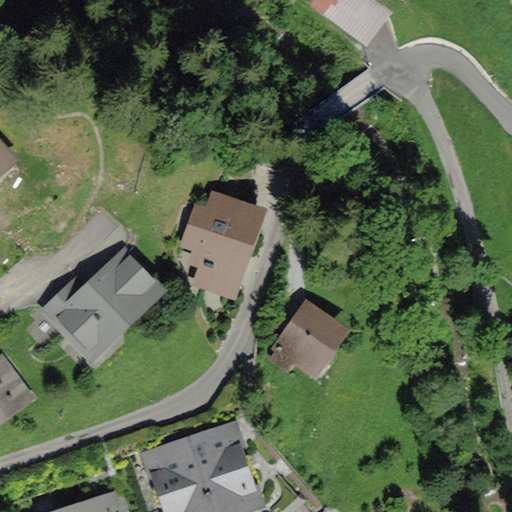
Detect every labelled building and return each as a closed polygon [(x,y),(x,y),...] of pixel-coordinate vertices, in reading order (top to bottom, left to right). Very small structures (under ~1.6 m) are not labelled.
[(380,0),(313,0),(309,10),(373,39),(390,4),(380,0)] [(0,167),(8,160),(0,150),(0,167)] [(228,287),(254,217),(215,203),(211,215),(197,210),(186,242),(199,247),(195,259),(210,264),(205,279),(228,287)] [(67,330),(72,326),(95,351),(158,290),(124,255),(81,297),(70,285),(46,308),(67,330)] [(281,348),(313,370),(339,332),(307,310),(281,348)] [(0,360),(0,417),(28,397),(1,360),(0,360)] [(154,460),(171,511),(203,511),(223,505),(225,510),(252,501),(230,435),(154,460)]
